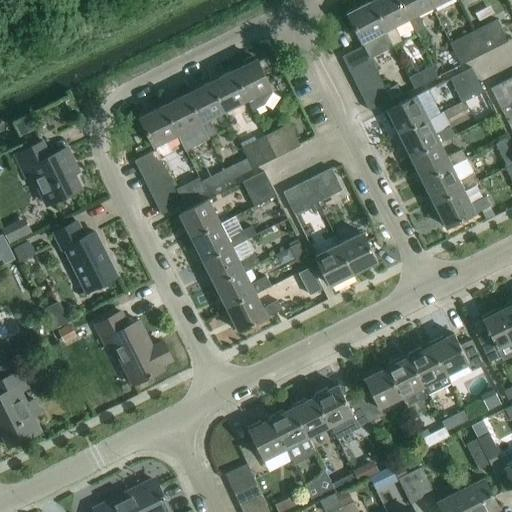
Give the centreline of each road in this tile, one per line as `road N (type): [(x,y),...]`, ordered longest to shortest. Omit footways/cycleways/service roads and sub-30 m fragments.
road 1 (residential): [(290,10),(118,98),(96,135),(225,390)]
road 2 (residential): [(431,288),(290,10)]
road 3 (residential): [(225,390),(431,288)]
road 4 (residential): [(0,503),(169,418)]
